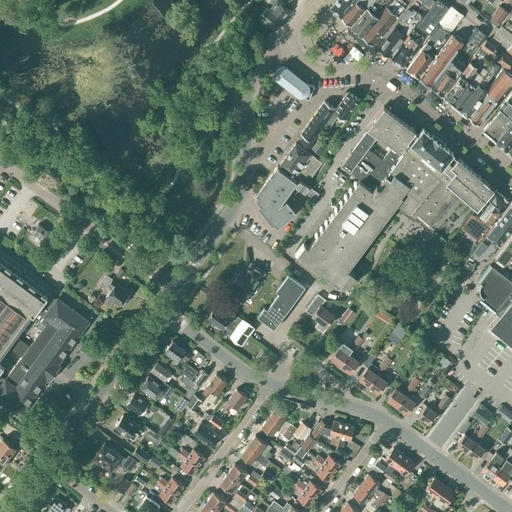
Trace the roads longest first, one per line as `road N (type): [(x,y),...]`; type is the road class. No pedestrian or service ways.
road 1 (secondary): [(176,289),(240,193),(245,99),(285,32)]
road 2 (residential): [(176,289),(0,162)]
road 3 (secondary): [(46,464),(161,309)]
road 4 (residential): [(270,384),(180,511)]
road 5 (unclassified): [(393,80),(511,178)]
road 6 (tertiary): [(270,384),(243,373),(161,309)]
road 7 (unclassified): [(393,80),(359,67),(314,70),(295,55),(285,32)]
